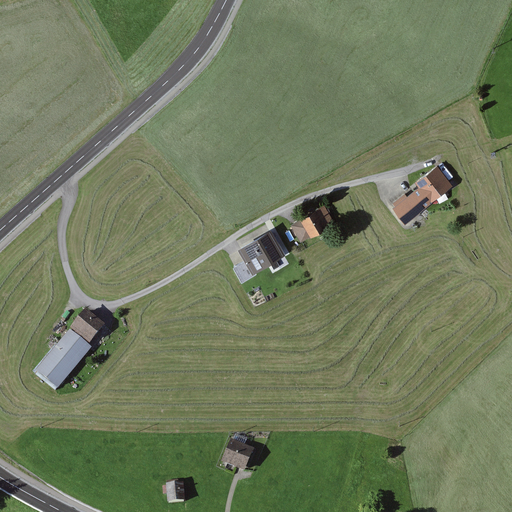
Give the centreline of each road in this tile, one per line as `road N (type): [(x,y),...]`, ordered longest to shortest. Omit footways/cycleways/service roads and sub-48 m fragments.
road 1 (track): [(61,176),(70,190),(61,232),(71,281),(81,298),(114,305),(291,205),(433,160)]
road 2 (tertiary): [(0,231),(171,79),(226,0)]
